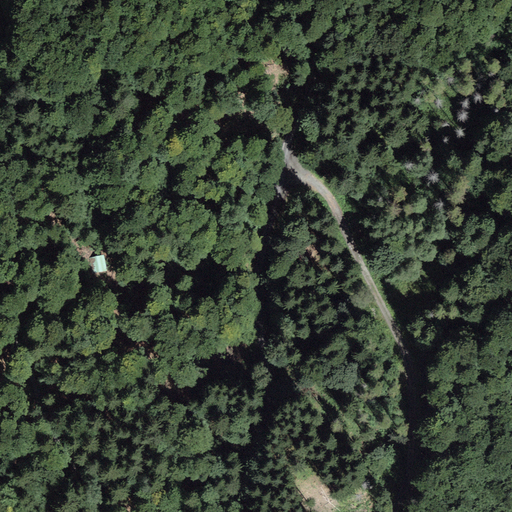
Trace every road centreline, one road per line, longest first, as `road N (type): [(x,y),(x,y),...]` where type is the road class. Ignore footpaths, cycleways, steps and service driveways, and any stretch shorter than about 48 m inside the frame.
road 1 (unclassified): [(290,0),(314,81),(267,262),(268,382),(242,511)]
road 2 (unclassified): [(100,511),(0,320)]
